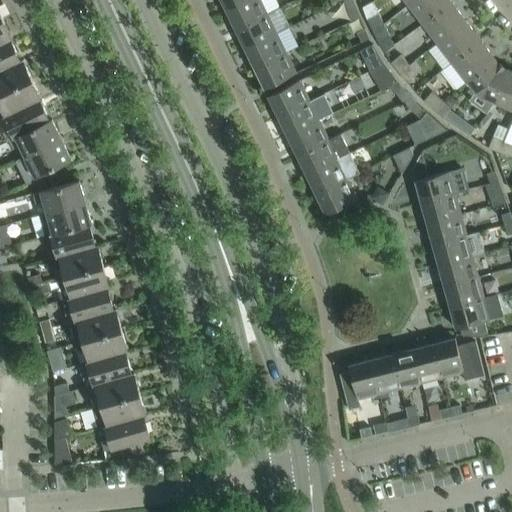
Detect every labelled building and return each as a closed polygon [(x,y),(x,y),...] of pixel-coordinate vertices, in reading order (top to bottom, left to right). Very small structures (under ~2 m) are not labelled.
[(244,0),(221,0),(226,9),(244,0)] [(267,13),(260,0),(244,0),(226,9),(235,29),(267,13)] [(355,7),(352,0),(342,0),(343,0),(347,10),(351,20),(359,17),(355,7)] [(423,23),(451,1),(449,0),(413,0),(408,4),(423,23)] [(438,43),(466,20),(451,1),(423,23),(438,43)] [(245,48),(276,33),(267,13),(235,29),(245,48)] [(366,19),(372,30),(383,24),(378,13),(366,19)] [(0,44),(12,38),(3,19),(0,20),(0,44)] [(452,62),(480,39),(466,20),(438,43),(452,62)] [(389,36),(383,24),(372,30),(378,41),(389,36)] [(361,42),(369,38),(364,29),(356,33),(361,42)] [(254,67),(285,52),(276,33),(245,48),(254,67)] [(12,39),(12,38),(0,44),(0,69),(22,59),(20,60),(10,40),(12,39)] [(467,81),(495,59),(480,39),(452,62),(467,81)] [(384,64),(378,54),(372,45),(361,50),(371,71),(384,64)] [(296,72),(285,52),(254,67),(264,88),(296,72)] [(391,63),(398,73),(408,65),(401,55),(391,63)] [(0,94),(32,79),(22,59),(0,69),(0,94)] [(495,102),(508,69),(500,66),(495,59),(467,81),(475,92),(482,96),(495,102)] [(389,85),(396,80),(384,64),(371,71),(380,89),(389,85)] [(416,74),(408,65),(398,73),(406,82),(416,74)] [(511,108),(511,70),(508,69),(495,102),(511,108)] [(41,98),(32,79),(0,94),(0,104),(0,105),(5,115),(3,116),(3,117),(41,98)] [(277,115),(309,100),(299,80),(267,95),(277,115)] [(403,88),(396,80),(389,85),(396,93),(403,88)] [(433,109),(441,100),(432,91),(423,101),(433,109)] [(41,99),(41,98),(3,117),(9,129),(2,132),(6,141),(51,119),(51,118),(49,119),(39,100),(41,99)] [(287,135),(318,119),(309,100),(277,115),(287,135)] [(451,108),(441,100),(433,109),(442,118),(451,108)] [(426,111),(418,104),(412,111),(420,118),(426,111)] [(446,129),(426,111),(420,118),(417,119),(427,138),(446,129)] [(61,138),(51,119),(6,141),(8,140),(12,149),(20,145),(25,156),(61,138)] [(296,154),(328,139),(318,119),(287,135),(296,154)] [(499,153),(504,141),(493,136),(488,148),(499,153)] [(61,138),(25,156),(16,160),(27,184),(39,179),(37,175),(70,158),(61,138)] [(337,158),(328,139),(296,154),(306,174),(337,158)] [(511,155),(511,143),(504,141),(499,153),(511,158),(511,155)] [(401,171),(412,153),(409,147),(393,155),(401,171)] [(347,178),(359,172),(349,152),(337,158),(306,174),(315,193),(347,178)] [(421,154),(411,169),(415,180),(427,177),(421,154)] [(469,188),(463,167),(427,177),(415,180),(421,202),(455,193),(469,188)] [(485,184),(490,183),(498,180),(494,170),(486,173),(489,182),(485,184)] [(357,198),(347,178),(315,193),(325,213),(357,198)] [(43,201),(46,212),(85,201),(79,180),(33,193),(35,203),(43,201)] [(502,190),(498,180),(490,183),(485,184),(492,205),(505,201),(502,190)] [(460,214),(455,193),(421,202),(426,223),(460,214)] [(91,222),(85,201),(46,212),(49,224),(42,226),(44,235),(42,235),(42,236),(91,222)] [(501,214),(504,224),(511,221),(511,220),(509,211),(501,214)] [(466,234),(460,214),(426,223),(432,244),(466,234)] [(91,223),(91,222),(42,236),(45,245),(53,243),(56,256),(97,245),(97,244),(95,245),(89,223),(91,223)] [(472,255),(466,234),(432,244),(438,265),(472,255)] [(103,265),(97,245),(56,256),(57,256),(59,256),(62,267),(54,269),(57,278),(103,265)] [(478,276),(472,255),(438,265),(444,285),(478,276)] [(109,286),(103,265),(57,278),(63,299),(68,298),(109,286)] [(483,297),(478,276),(444,285),(449,306),(483,297)] [(109,287),(109,286),(68,298),(72,311),(64,313),(67,322),(115,308),(113,309),(107,287),(109,287)] [(489,319),(483,297),(449,306),(455,328),(459,327),(461,334),(479,337),(487,335),(483,320),(489,319)] [(121,329),(115,308),(67,322),(67,323),(69,322),(75,342),(121,329)] [(49,318),(39,321),(42,330),(51,327),(49,318)] [(51,327),(42,330),(45,342),(55,339),(51,327)] [(127,350),(121,329),(75,342),(78,351),(85,349),(89,360),(86,361),(87,361),(127,350)] [(455,337),(433,343),(441,377),(463,371),(455,337)] [(441,377),(433,343),(412,348),(420,382),(441,377)] [(60,347),(47,351),(50,361),(63,357),(60,347)] [(420,382),(412,348),(391,354),(400,388),(420,382)] [(127,351),(127,350),(87,361),(90,374),(82,377),(85,386),(133,372),(131,372),(125,351),(127,351)] [(400,388),(391,354),(370,359),(379,393),(400,388)] [(379,393),(370,359),(348,365),(350,371),(339,373),(348,409),(360,406),(358,398),(359,398),(379,393)] [(139,393),(133,372),(85,386),(95,384),(98,395),(90,397),(93,406),(139,393)] [(145,414),(139,393),(93,406),(96,415),(104,413),(107,424),(105,425),(145,414)] [(459,404),(449,407),(451,415),(461,413),(459,404)] [(68,413),(65,405),(54,408),(54,417),(68,413)] [(404,407),(407,417),(409,426),(419,423),(415,405),(404,407)] [(451,415),(449,407),(439,409),(441,418),(451,415)] [(150,437),(143,415),(145,414),(105,425),(108,438),(101,441),(103,450),(150,437)] [(409,426),(407,417),(397,420),(399,428),(409,426)] [(54,422),(54,439),(66,436),(65,435),(70,434),(66,418),(54,422)] [(359,429),(361,437),(372,435),(369,426),(359,429)] [(73,463),(66,436),(54,439),(55,465),(73,463)]
